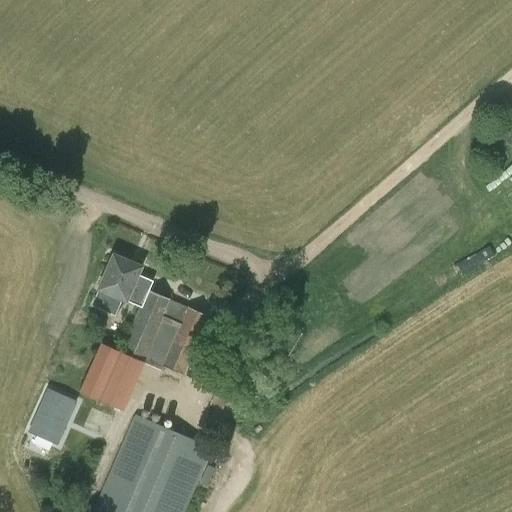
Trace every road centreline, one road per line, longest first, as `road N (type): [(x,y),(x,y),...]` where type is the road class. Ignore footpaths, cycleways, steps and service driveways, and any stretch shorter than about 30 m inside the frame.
road 1 (track): [(0,162),(235,268),(267,270),(309,252),(511,79)]
road 2 (track): [(186,416),(235,442),(237,478),(218,511)]
